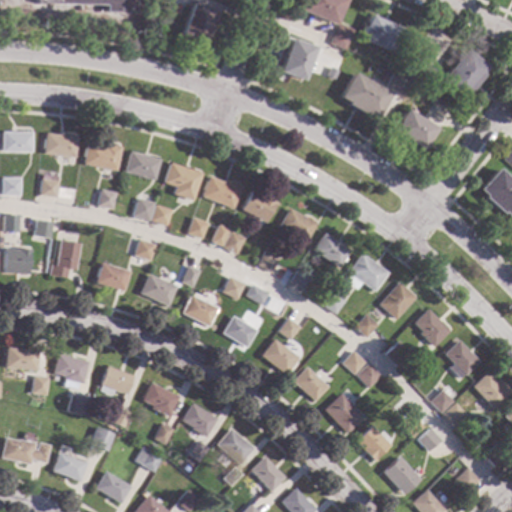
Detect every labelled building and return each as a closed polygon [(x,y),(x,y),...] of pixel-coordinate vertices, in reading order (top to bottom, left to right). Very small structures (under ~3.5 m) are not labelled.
[(130,0),(130,13),(102,13),(102,6),(33,5),(33,0),(130,0)] [(340,0),(329,26),(293,11),(297,0),(340,0)] [(211,12),(199,44),(176,36),(187,4),(211,12)] [(398,30),(388,53),(355,39),(365,16),(398,30)] [(348,31),(340,51),(325,45),(333,25),(348,31)] [(309,48),(298,81),(274,73),(286,40),(309,48)] [(482,68),(477,74),(478,76),(463,95),(461,93),(456,100),(434,83),(460,50),(482,68)] [(437,72),(432,89),(413,83),(418,66),(437,72)] [(333,72),(329,80),(321,76),(325,68),(333,72)] [(407,82),(401,97),(381,88),(388,73),(407,82)] [(385,94),(371,119),(363,114),(361,116),(342,105),(343,103),(334,99),(348,74),(385,94)] [(431,129),(418,151),(388,133),(402,110),(431,129)] [(27,153),(0,153),(0,132),(28,133),(27,153)] [(74,138),(71,159),(67,159),(66,164),(54,162),(54,156),(39,154),(42,134),(74,138)] [(100,147),(101,145),(116,148),(111,172),(78,165),(83,144),(100,147)] [(511,148),(511,173),(498,160),(510,147),(511,148)] [(155,161),(150,182),(119,173),(125,152),(155,161)] [(197,174),(188,202),(169,195),(171,188),(159,184),(165,164),(197,174)] [(511,188),(511,210),(505,218),(499,213),(498,214),(480,197),(481,197),(474,190),(493,170),(511,188)] [(53,178),(50,199),(35,197),(37,180),(44,181),(45,177),(53,178)] [(222,184),(223,181),(237,187),(228,210),(197,198),(205,178),(222,184)] [(16,196),(0,196),(0,179),(16,179),(16,196)] [(112,193),(108,210),(92,207),(96,190),(112,193)] [(273,203),(271,207),(270,206),(262,223),(237,212),(247,191),(273,203)] [(150,203),(145,221),(128,217),(133,199),(150,203)] [(167,211),(162,227),(146,222),(151,206),(167,211)] [(311,225),(300,245),(284,235),(286,232),(275,226),(285,210),(311,225)] [(0,215),(14,216),(14,233),(0,232),(0,215)] [(203,224),(197,240),(182,234),(188,219),(203,224)] [(29,236),(45,238),(47,222),(31,220),(29,236)] [(224,229),(212,225),(205,242),(216,247),(224,229)] [(240,239),(232,255),(218,249),(226,233),(240,239)] [(346,250),(334,269),(308,252),(320,234),(346,250)] [(76,244),(71,272),(63,270),(62,280),(44,277),(46,266),(51,267),(55,241),(76,244)] [(151,246),(146,262),(129,257),(134,241),(151,246)] [(26,250),(25,276),(0,274),(0,250),(14,251),(15,249),(26,250)] [(274,259),(266,274),(253,266),(261,252),(274,259)] [(383,274),(370,292),(357,283),(352,290),(340,281),(345,274),(343,273),(356,255),(383,274)] [(125,272),(119,293),(90,284),(97,264),(125,272)] [(195,272),(188,288),(176,283),(183,267),(195,272)] [(308,277),(299,291),(286,283),(295,269),(308,277)] [(288,275),(285,281),(280,279),(283,272),(288,275)] [(172,286),(163,307),(135,295),(143,275),(172,286)] [(240,285),(233,301),(217,294),(224,278),(240,285)] [(411,299),(391,321),(374,306),(394,284),(411,299)] [(264,295),(257,306),(241,298),(247,286),(264,295)] [(341,302),(331,316),(317,306),(327,292),(341,302)] [(202,304),(203,302),(207,303),(206,306),(213,309),(204,328),(177,315),(185,296),(202,304)] [(277,314),(281,302),(265,297),(264,302),(260,301),(258,307),(277,314)] [(445,332),(429,348),(415,334),(417,332),(409,324),(423,310),(445,332)] [(373,326),(361,339),(350,328),(361,316),(373,326)] [(252,331),(241,349),(217,334),(227,317),(252,331)] [(295,328),(285,342),(273,332),(283,319),(295,328)] [(293,359),(280,376),(256,357),(268,340),(293,359)] [(475,362),(457,380),(446,369),(450,365),(440,356),(454,341),(475,362)] [(406,354),(392,367),(381,356),(394,343),(406,354)] [(34,352),(31,372),(0,369),(2,349),(34,352)] [(360,363),(349,375),(337,364),(348,352),(360,363)] [(84,363),(78,385),(74,384),(72,391),(58,387),(60,380),(58,380),(59,377),(48,374),(53,355),(84,363)] [(376,377),(364,389),(352,376),(364,364),(376,377)] [(129,377),(121,396),(110,392),(108,397),(94,392),(96,387),(95,386),(102,367),(129,377)] [(323,388),(309,402),(287,382),(300,368),(323,388)] [(492,382),(494,380),(507,393),(490,411),(468,388),(483,373),(492,382)] [(43,379),(41,396),(26,394),(29,377),(43,379)] [(173,397),(164,417),(147,409),(149,407),(138,401),(146,384),(173,397)] [(85,393),(81,410),(68,406),(73,390),(85,393)] [(448,403),(437,414),(426,403),(438,392),(448,403)] [(80,397),(65,394),(61,412),(76,415),(80,397)] [(359,418),(342,435),(319,411),(336,394),(359,418)] [(462,416),(451,427),(440,415),(451,404),(462,416)] [(213,420),(202,438),(188,430),(189,428),(177,421),(187,405),(213,420)] [(511,429),(501,417),(511,406),(511,429)] [(126,414),(119,429),(107,424),(114,408),(126,414)] [(420,429),(408,438),(397,426),(408,416),(420,429)] [(168,430),(161,445),(150,440),(157,425),(168,430)] [(385,447),(372,459),(373,461),(371,463),(350,442),(366,427),(385,447)] [(109,435),(103,453),(86,447),(92,429),(109,435)] [(250,449),(236,466),(212,446),(225,429),(250,449)] [(436,442),(424,453),(413,441),(425,430),(436,442)] [(15,442),(15,440),(31,444),(30,450),(32,451),(34,443),(46,446),(42,465),(30,462),(30,461),(27,460),(26,466),(0,459),(0,442),(1,438),(15,442)] [(204,450),(194,463),(184,456),(194,443),(204,450)] [(504,457),(492,468),(481,457),(493,445),(504,457)] [(157,460),(149,473),(130,462),(138,448),(157,460)] [(82,464),(75,483),(47,472),(55,453),(82,464)] [(281,479),(267,492),(246,471),(260,458),(281,479)] [(415,481),(399,496),(378,474),(394,458),(415,481)] [(238,475),(227,487),(219,480),(231,468),(238,475)] [(475,481),(462,493),(451,481),(464,469),(475,481)] [(126,488),(116,505),(90,490),(100,473),(126,488)] [(312,510),(310,511),(284,511),(276,504),(291,489),(312,510)] [(195,501),(184,511),(182,511),(173,503),(183,491),(195,501)] [(441,511),(413,511),(407,505),(421,491),(441,511)] [(164,511),(130,511),(144,496),(164,511)]
